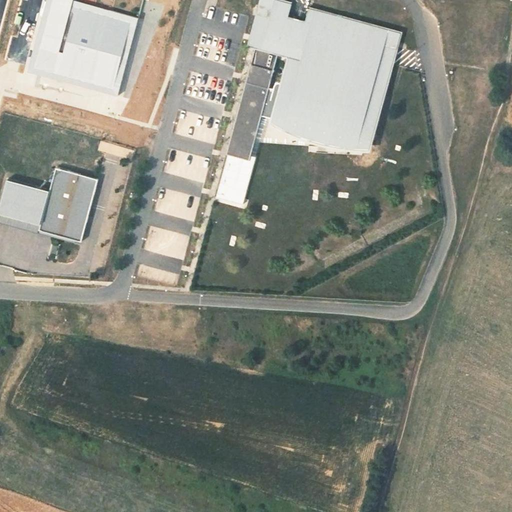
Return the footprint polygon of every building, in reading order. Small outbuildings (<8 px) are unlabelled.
[(272,118),(279,120),(287,124),(298,129),(311,134),(321,136),(329,138),(345,141),(365,143),(387,61),(383,60),(387,44),(391,45),(395,31),(278,0),(268,0),(265,12),(271,13),(262,48),(256,46),(255,49),(227,154),(229,154),(217,197),(244,204),(257,156),(251,154),(262,115),(272,118)] [(259,0),(247,46),(251,47),(255,49),(256,46),(262,48),(271,13),(265,12),(268,0),(259,0)] [(272,118),(270,124),(285,132),(294,136),(306,140),(319,144),(330,147),(343,149),(358,151),(371,151),(403,33),(395,31),(391,45),(387,44),(383,60),(387,61),(365,143),(345,141),(329,138),(321,136),(311,134),(298,129),(287,124),(279,120),(272,118)] [(100,140),(98,150),(131,159),(134,150),(100,140)] [(50,190),(7,179),(0,207),(0,212),(42,224),(41,229),(48,231),(49,227),(55,228),(54,232),(54,233),(77,239),(82,220),(87,222),(97,187),(77,181),(79,174),(56,168),(50,190)] [(99,179),(79,174),(77,181),(97,187),(99,179)] [(87,222),(82,220),(77,239),(82,241),(87,222)]
